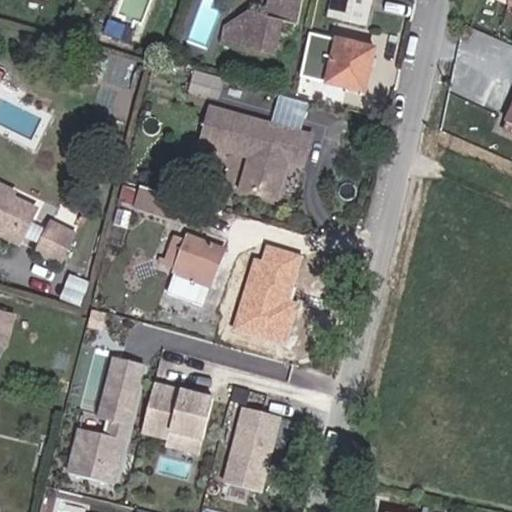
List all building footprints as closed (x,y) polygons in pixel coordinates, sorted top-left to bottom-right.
[(274,55),(281,22),(297,25),(302,0),(270,0),(267,17),(250,14),(247,30),(227,26),(223,44),(274,55)] [(334,18),(338,0),(332,0),(328,17),(334,18)] [(365,25),(370,0),(338,0),(334,18),(365,25)] [(247,30),(250,14),(227,26),(247,30)] [(363,92),(374,50),(338,41),(328,83),(363,92)] [(197,73),(195,88),(219,91),(220,76),(197,73)] [(312,137),(211,109),(202,144),(251,158),(242,190),(277,200),(285,172),(281,165),(282,159),(288,161),(304,166),(312,137)] [(511,109),(503,131),(511,134),(511,109)] [(30,222),(36,210),(12,199),(14,194),(0,186),(0,234),(20,243),(23,237),(30,222)] [(180,201),(142,189),(136,208),(175,220),(180,201)] [(180,201),(175,220),(189,224),(195,205),(180,201)] [(41,245),(48,231),(30,222),(23,237),(41,245)] [(60,262),(73,236),(51,225),(48,231),(41,245),(38,251),(60,262)] [(210,286),(223,251),(189,237),(188,241),(176,236),(166,261),(161,259),(160,262),(177,269),(175,274),(168,292),(203,305),(210,286)] [(288,299),(301,255),(266,244),(261,257),(251,254),(228,330),(287,349),(301,303),(288,299)] [(80,308),(90,284),(72,276),(61,300),(80,308)] [(0,344),(5,346),(12,316),(0,313),(0,344)] [(143,366),(112,359),(97,417),(84,413),(68,474),(113,485),(143,366)] [(217,400),(154,383),(140,436),(166,443),(167,452),(201,461),(217,400)] [(282,419),(242,409),(223,485),(263,495),(282,419)]
